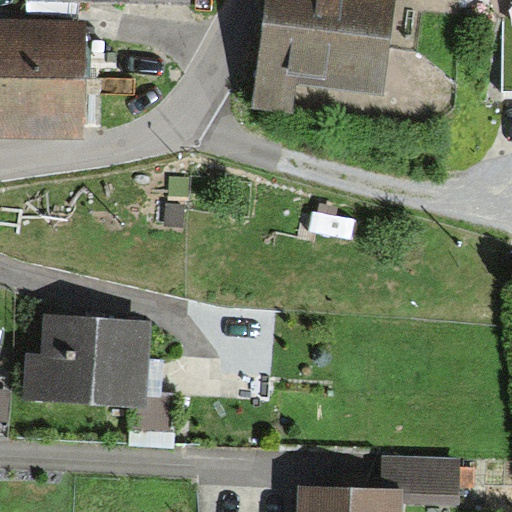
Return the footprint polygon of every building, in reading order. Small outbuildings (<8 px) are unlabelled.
[(263,0),(251,95),(285,100),(289,71),(371,82),(382,0),(263,0)] [(466,86),(469,0),(402,0),(400,84),(466,86)] [(82,31),(0,30),(0,142),(81,143),(82,31)] [(40,347),(20,348),(21,391),(124,390),(125,419),(175,419),(175,380),(139,380),(138,306),(39,307),(40,347)] [(389,511),(389,487),(454,487),(454,448),(372,449),(372,469),(341,469),(341,486),(313,486),(313,470),(292,470),(292,511),(389,511)]
